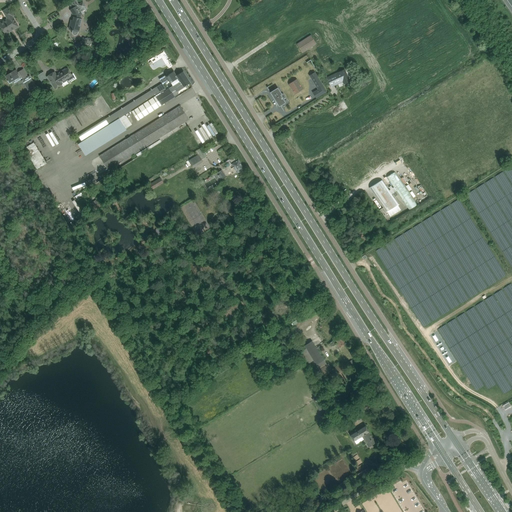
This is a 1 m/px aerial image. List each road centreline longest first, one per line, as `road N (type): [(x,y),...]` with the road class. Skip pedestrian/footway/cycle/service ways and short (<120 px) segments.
road 1 (primary): [(392,347),(171,0)]
road 2 (unclassified): [(392,347),(391,330),(182,0)]
road 3 (unclassified): [(148,0),(330,291),(342,296)]
road 4 (primary): [(158,0),(342,296)]
road 5 (track): [(350,268),(365,264),(451,389),(494,420),(508,461)]
road 6 (track): [(371,256),(456,380),(502,413),(504,437)]
road 7 (primary): [(342,296),(440,448)]
